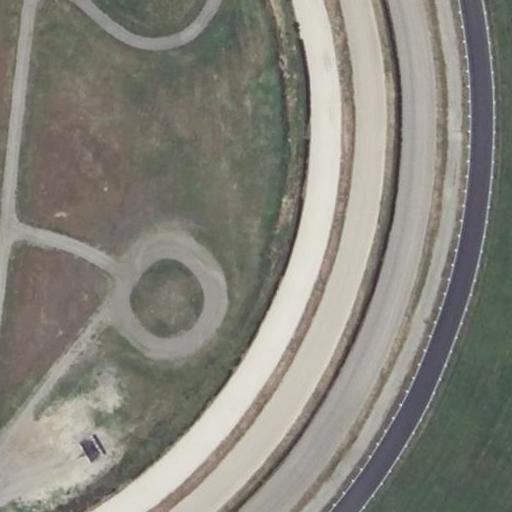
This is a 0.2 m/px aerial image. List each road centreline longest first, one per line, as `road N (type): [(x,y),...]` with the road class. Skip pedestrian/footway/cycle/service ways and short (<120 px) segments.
road 1 (unknown): [(125,511),(213,437),(298,292),(327,150),(311,0)]
road 2 (unknown): [(357,0),(379,125),(347,292),(274,434),(200,511)]
road 3 (unknown): [(260,511),(333,424),(375,336),(408,236),(418,139),(414,44),(403,0)]
road 4 (unknown): [(309,511),(384,404),(417,336),(440,256),(455,124),(439,0)]
road 5 (unknown): [(468,0),(480,157),(456,306),(398,435),(345,511)]
road 6 (unknown): [(147,258),(125,277),(118,305),(130,332),(170,348),(206,325),(212,296),(189,260),(161,254)]
road 7 (unknown): [(0,246),(27,0)]
road 8 (unknown): [(119,291),(0,444)]
road 9 (unknown): [(77,0),(103,28),(153,40),(178,34),(215,0)]
road 10 (unknown): [(1,228),(91,253),(125,277)]
